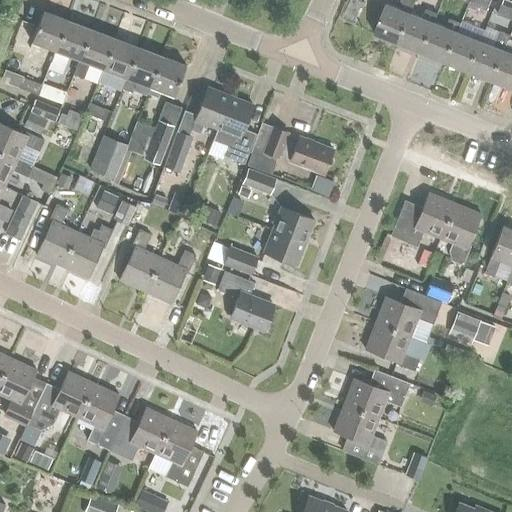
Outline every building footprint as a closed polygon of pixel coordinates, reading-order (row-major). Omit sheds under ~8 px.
[(400,0),(403,1),(400,9),(386,3),(374,34),(398,43),(410,12),(410,13),(413,5),(414,0),(400,0)] [(490,0),(469,0),(468,2),(487,10),(490,0)] [(511,8),(501,4),(497,14),(511,19),(511,8)] [(422,17),(410,13),(410,12),(398,43),(421,53),(433,22),(436,14),(425,10),(422,17)] [(43,47),(54,51),(66,20),(42,11),(36,26),(22,21),(15,41),(29,46),(26,53),(39,58),(43,47)] [(445,62),(457,31),(460,23),(448,19),(445,26),(433,22),(421,53),(445,62)] [(66,20),(54,51),(48,69),(61,74),(68,56),(78,60),(90,29),(66,20)] [(88,64),(101,69),(113,38),(90,29),(78,60),(72,74),(83,78),(88,64)] [(494,45),(481,40),(468,71),(492,80),(504,49),(505,49),(510,35),(500,30),(494,45)] [(445,62),(468,71),(481,40),(457,31),(445,62)] [(113,73),(125,77),(137,46),(113,38),(101,69),(96,82),(108,86),(113,73)] [(135,81),(149,86),(160,55),(137,46),(125,77),(121,89),(131,93),(135,81)] [(492,80),(511,88),(511,52),(505,49),(504,49),(492,80)] [(157,99),(160,91),(173,95),(185,65),(160,55),(149,86),(146,94),(157,99)] [(23,76),(5,70),(0,81),(37,95),(41,85),(22,78),(23,76)] [(203,123),(217,128),(230,96),(207,87),(191,131),(199,134),(203,123)] [(230,96),(217,128),(212,141),(226,146),(222,155),(244,163),(255,133),(242,128),(252,104),(230,96)] [(59,109),(35,99),(31,111),(55,120),(59,109)] [(166,102),(159,121),(144,159),(159,165),(181,108),(166,102)] [(88,103),(85,113),(103,120),(107,110),(88,103)] [(61,112),(56,123),(76,130),(82,115),(68,110),(66,115),(61,112)] [(29,112),(24,124),(41,131),(46,120),(29,112)] [(153,128),(135,122),(132,131),(133,132),(126,150),(143,156),(153,128)] [(263,151),(272,127),(261,122),(250,152),(251,153),(246,164),(270,173),(274,162),(261,156),(263,151)] [(15,159),(22,145),(37,152),(42,141),(24,132),(22,136),(0,125),(0,155),(14,162),(15,159)] [(297,139),(286,135),(287,132),(272,126),(263,151),(278,156),(279,154),(290,158),(289,161),(323,174),(332,149),(298,136),(297,139)] [(164,167),(179,173),(191,139),(176,133),(164,167)] [(102,135),(89,168),(113,178),(127,145),(102,135)] [(0,155),(0,185),(2,187),(10,170),(25,177),(30,166),(15,159),(14,162),(0,155)] [(269,193),(274,179),(247,169),(241,183),(269,193)] [(60,173),(55,184),(66,188),(71,177),(60,173)] [(41,185),(39,189),(47,193),(55,177),(47,174),(41,185)] [(75,177),(73,191),(88,193),(90,179),(75,177)] [(0,185),(0,219),(4,222),(10,211),(0,206),(0,191),(2,187),(0,185)] [(239,188),(236,196),(247,200),(250,192),(239,188)] [(174,192),(167,210),(182,215),(188,197),(174,192)] [(20,241),(38,202),(22,195),(4,233),(20,241)] [(421,233),(438,240),(452,205),(426,195),(420,211),(403,204),(389,239),(415,249),(421,233)] [(151,205),(163,209),(167,200),(155,196),(151,205)] [(125,202),(116,221),(126,226),(135,207),(125,202)] [(34,255),(61,267),(77,235),(58,226),(66,210),(55,205),(46,224),(48,225),(34,255)] [(461,268),(468,249),(466,248),(478,216),(452,205),(438,240),(456,247),(450,263),(461,268)] [(280,207),(271,230),(305,242),(314,219),(280,207)] [(198,222),(214,229),(220,214),(204,208),(198,222)] [(102,249),(111,231),(100,226),(92,242),(77,235),(61,267),(85,279),(100,248),(102,249)] [(500,262),(511,267),(511,266),(511,232),(501,229),(489,259),(491,259),(485,276),(494,279),(500,262)] [(117,280),(144,293),(159,260),(141,251),(149,235),(138,230),(129,249),(131,250),(117,280)] [(271,230),(263,251),(297,264),(305,242),(271,230)] [(227,248),(212,242),(206,258),(221,264),(227,248)] [(224,263),(250,274),(257,257),(230,247),(224,263)] [(168,304),(182,273),(185,274),(194,256),(183,251),(175,267),(159,260),(144,293),(168,304)] [(206,267),(201,282),(213,287),(219,271),(206,267)] [(224,271),(217,289),(237,297),(229,316),(263,329),(273,305),(249,295),(254,282),(224,271)] [(446,306),(454,285),(430,276),(422,297),(446,306)] [(475,283),(471,293),(478,296),(482,286),(475,283)] [(383,297),(373,324),(408,337),(414,320),(431,326),(435,315),(439,304),(422,297),(404,290),(399,304),(383,297)] [(505,307),(509,296),(502,293),(498,304),(505,307)] [(479,321),(475,319),(457,312),(448,335),(470,344),(479,321)] [(363,350),(395,362),(394,365),(412,372),(417,361),(401,355),(408,337),(373,324),(363,350)] [(0,376),(9,358),(0,353),(0,376)] [(34,369),(9,358),(0,376),(0,395),(10,400),(3,415),(24,425),(36,401),(22,395),(34,369)] [(351,379),(341,405),(375,419),(382,401),(398,408),(408,385),(372,371),(366,385),(351,379)] [(59,409),(76,417),(92,384),(66,372),(58,390),(44,384),(25,425),(40,431),(44,421),(52,425),(59,409)] [(116,395),(92,384),(76,417),(92,424),(85,440),(108,450),(124,416),(110,410),(116,395)] [(418,401),(430,406),(435,394),(422,390),(418,401)] [(385,443),(369,436),(375,419),(341,405),(330,431),(346,437),(340,452),(376,466),(385,443)] [(154,453),(170,419),(145,408),(138,423),(124,416),(108,450),(130,461),(137,445),(154,453)] [(186,486),(201,452),(188,446),(195,431),(170,419),(154,453),(171,461),(164,476),(186,486)] [(0,448),(5,450),(10,436),(0,432),(0,448)] [(19,443),(12,458),(23,463),(30,448),(19,443)] [(412,450),(403,475),(417,480),(427,455),(412,450)] [(87,456),(78,479),(91,485),(100,462),(87,456)] [(102,471),(95,487),(106,491),(112,475),(102,471)] [(140,492),(133,506),(145,511),(162,511),(166,503),(140,492)] [(115,511),(118,504),(90,494),(83,511),(115,511)] [(346,511),(308,497),(302,511),(346,511)] [(490,511),(475,506),(474,509),(459,503),(455,511),(490,511)]
